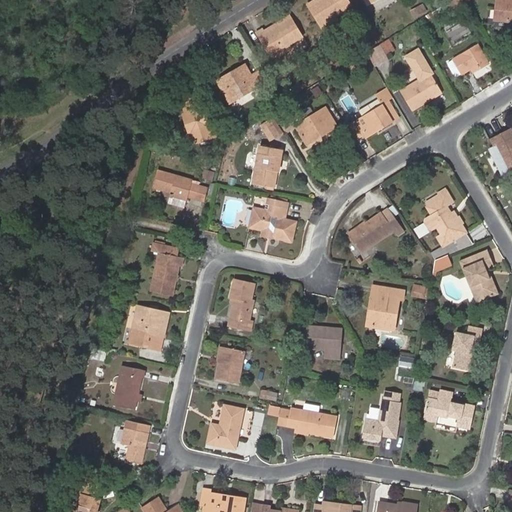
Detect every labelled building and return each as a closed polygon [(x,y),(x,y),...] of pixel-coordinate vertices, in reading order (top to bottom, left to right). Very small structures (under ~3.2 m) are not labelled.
[(322,0),(315,0),(307,6),(321,29),(329,23),(327,21),(335,16),(351,6),(347,0),(322,0)] [(511,0),(496,0),(495,21),(511,22),(511,0)] [(271,30),(269,28),(264,32),(263,29),(256,33),(268,54),(273,51),(276,56),(277,58),(286,52),(283,48),(289,45),(302,37),(290,16),(272,27),(274,29),(271,30)] [(386,58),(379,45),(366,53),(374,66),(386,58)] [(488,63),(477,45),(453,60),(448,63),(448,66),(454,76),(457,78),(462,75),(470,70),(472,73),(488,63)] [(432,74),(418,50),(406,57),(417,76),(422,77),(423,78),(419,80),(400,92),(411,110),(441,92),(431,74),(432,74)] [(245,65),(225,77),(227,80),(247,68),(245,65)] [(227,80),(225,77),(217,82),(229,103),(257,86),(258,90),(265,85),(258,73),(251,77),(247,68),(227,80)] [(192,93),(189,78),(181,80),(184,95),(192,93)] [(393,122),(391,119),(397,115),(389,102),(384,93),(383,93),(376,98),(375,97),(373,98),(375,101),(358,112),(362,118),(356,122),(364,136),(379,126),(381,129),(393,122)] [(184,109),(201,104),(199,97),(182,102),(184,109)] [(191,134),(189,134),(193,145),(215,138),(205,109),(203,110),(201,104),(184,109),(186,115),(183,116),(188,131),(190,130),(191,134)] [(325,108),(295,126),(305,143),(320,134),(321,136),(337,127),(325,108)] [(283,132),(274,118),(270,120),(279,135),(283,132)] [(270,140),(279,135),(270,120),(261,126),(270,140)] [(364,136),(356,122),(350,126),(358,139),(364,136)] [(379,126),(364,136),(366,139),(381,129),(379,126)] [(504,159),(510,172),(511,170),(511,132),(510,129),(491,139),(501,161),(504,159)] [(267,186),(275,188),(278,172),(279,172),(282,158),(281,157),(282,149),(262,145),(260,154),(258,154),(253,183),(267,186)] [(507,173),(510,172),(504,159),(501,161),(507,173)] [(203,201),(207,188),(190,183),(191,180),(158,171),(153,188),(164,191),(165,189),(170,190),(170,193),(168,197),(172,198),(173,197),(186,200),(187,197),(203,201)] [(440,198),(428,205),(426,207),(431,214),(426,217),(425,223),(429,230),(433,230),(437,228),(441,234),(436,237),(442,246),(452,240),(466,232),(457,217),(454,218),(450,213),(446,206),(452,202),(445,189),(437,195),(440,198)] [(426,201),(428,205),(440,198),(437,195),(426,201)] [(283,220),(286,209),(287,203),(270,200),(269,205),(268,211),(254,208),(250,228),(263,231),(266,229),(269,232),(272,233),(271,237),(273,237),(291,241),(295,222),(283,220)] [(393,216),(398,213),(392,204),(381,213),(386,221),(393,216)] [(362,251),(392,230),(397,236),(404,231),(393,216),(386,221),(381,213),(366,223),(363,225),(361,223),(349,232),(362,251)] [(273,239),(273,237),(271,237),(272,233),(269,232),(266,229),(263,231),(262,237),(273,239)] [(459,250),(452,240),(442,246),(430,253),(435,260),(446,255),(459,250)] [(160,252),(151,290),(172,295),(179,266),(182,266),(184,258),(176,256),(178,249),(154,244),(152,251),(160,252)] [(462,269),(474,297),(481,294),(484,300),(498,295),(491,278),(488,279),(486,274),(489,273),(487,269),(493,267),(486,250),(469,257),(473,265),(462,269)] [(450,264),(446,255),(435,260),(433,272),(450,264)] [(459,262),(462,269),(473,265),(469,257),(459,262)] [(234,298),(233,303),(228,325),(250,329),(252,322),(249,322),(253,300),(251,300),(254,284),(234,280),(230,297),(231,298),(234,298)] [(423,297),(424,286),(414,285),(412,295),(423,297)] [(387,296),(388,289),(372,286),(371,293),(376,294),(387,296)] [(403,291),(388,289),(387,296),(376,294),(371,326),(393,330),(399,299),(402,299),(403,291)] [(371,326),(376,294),(371,293),(366,326),(371,326)] [(481,294),(474,297),(476,303),(484,300),(481,294)] [(160,350),(168,313),(138,307),(130,343),(137,345),(160,350)] [(322,333),(322,327),(307,326),(305,347),(325,349),(325,358),(339,358),(341,333),(325,332),(325,333),(322,333)] [(466,369),(472,343),(474,335),(480,337),(481,335),(482,329),(468,326),(466,333),(456,331),(452,349),(456,349),(452,366),(465,369),(466,369)] [(469,370),(475,344),(479,344),(480,337),(474,335),(472,343),(466,369),(469,370)] [(244,351),(223,347),(216,379),(238,383),(244,351)] [(144,371),(123,366),(114,405),(135,410),(144,371)] [(437,400),(428,398),(423,420),(436,423),(438,416),(448,418),(448,417),(458,419),(456,426),(469,429),(474,404),(465,402),(464,403),(451,401),(452,393),(440,390),(437,400)] [(276,400),(277,393),(262,391),(261,397),(276,400)] [(398,403),(399,394),(385,392),(384,401),(398,403)] [(306,401),(305,407),(322,410),(323,405),(306,401)] [(366,419),(363,437),(380,439),(381,431),(386,431),(385,436),(396,438),(398,421),(396,421),(399,404),(398,403),(384,401),(382,401),(379,421),(366,419)] [(207,443),(235,449),(243,410),(225,406),(220,426),(212,425),(207,443)] [(278,415),(279,408),(270,406),(269,413),(278,415)] [(333,437),(336,417),(291,409),(290,411),(281,410),(278,424),(295,428),(294,430),(333,437)] [(149,427),(127,422),(122,443),(130,445),(126,460),(141,463),(149,427)] [(96,511),(99,500),(94,498),(99,479),(87,476),(76,511),(69,510),(68,511),(96,511)] [(208,506),(206,511),(242,511),(245,499),(228,496),(227,499),(210,496),(210,493),(211,490),(203,489),(200,505),(203,506),(208,506)] [(182,511),(178,505),(167,511),(163,511),(161,509),(164,507),(158,498),(142,508),(144,511),(182,511)] [(414,511),(415,505),(401,502),(400,506),(396,505),(378,503),(376,511),(414,511)]
